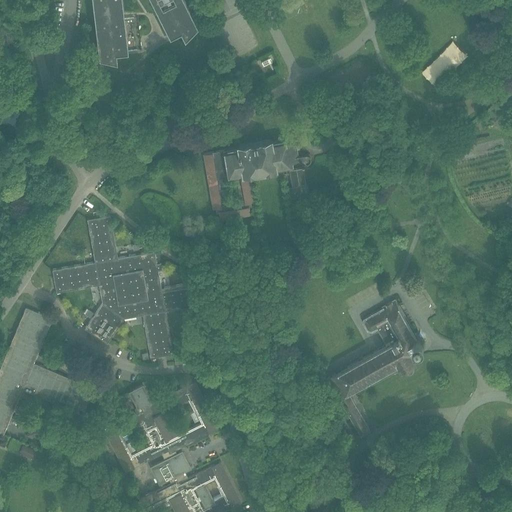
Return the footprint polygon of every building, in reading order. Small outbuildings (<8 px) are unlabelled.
[(91,0),(98,57),(117,61),(116,52),(128,51),(122,0),(151,0),(169,36),(180,31),(184,39),(197,26),(184,0),(91,0)] [(347,132),(350,137),(357,133),(354,128),(347,132)] [(251,214),(249,206),(247,206),(247,203),(253,202),(250,181),(249,177),(247,177),(247,174),(289,167),(293,188),(289,189),(291,198),(309,195),(308,185),(306,185),(302,165),(304,165),(303,158),(306,157),(307,157),(307,156),(308,156),(308,155),(308,154),(307,153),(306,152),(305,152),(298,153),(295,140),(297,139),(296,135),(288,136),(288,138),(271,141),(271,140),(237,146),(238,147),(224,150),(204,154),(214,209),(220,208),(221,210),(219,211),(220,219),(251,214)] [(143,315),(148,344),(150,358),(173,354),(166,311),(208,303),(204,280),(161,288),(158,271),(162,270),(161,264),(157,264),(155,251),(118,258),(110,215),(87,219),(95,262),(52,269),(56,292),(100,285),(103,303),(85,328),(107,343),(124,318),(143,315)] [(393,302),(392,301),(386,305),(387,306),(385,307),(384,306),(383,307),(364,318),(363,322),(368,331),(372,332),(378,328),(388,344),(328,378),(361,437),(370,432),(351,398),(404,368),(405,370),(408,371),(417,367),(418,363),(417,361),(420,360),(421,355),(418,349),(423,347),(423,346),(424,346),(424,345),(425,344),(425,343),(425,342),(424,341),(424,340),(423,339),(422,339),(422,338),(420,338),(419,338),(418,339),(396,300),(393,302)] [(0,368),(0,432),(4,434),(22,389),(83,415),(94,388),(34,363),(53,318),(26,307),(0,368)] [(189,469),(180,452),(177,454),(175,450),(207,434),(203,426),(206,425),(207,427),(209,433),(219,428),(195,380),(189,383),(148,404),(147,403),(150,401),(143,386),(130,392),(138,407),(140,406),(143,410),(104,430),(125,471),(162,453),(165,460),(153,466),(161,483),(169,479),(171,482),(139,498),(143,506),(140,507),(136,499),(127,504),(130,511),(222,511),(242,502),(220,461),(188,477),(185,471),(189,469)] [(319,434),(328,449),(341,441),(332,426),(319,434)] [(22,451),(36,458),(41,449),(27,442),(22,451)] [(94,486),(100,497),(118,488),(113,477),(94,486)]
